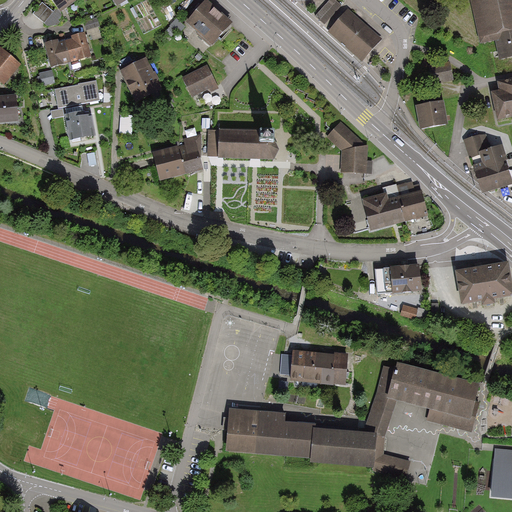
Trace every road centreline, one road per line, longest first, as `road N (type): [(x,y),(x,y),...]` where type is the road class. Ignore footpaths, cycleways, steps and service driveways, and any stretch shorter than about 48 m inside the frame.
road 1 (residential): [(0,143),(171,215),(313,248),(440,246),(486,222)]
road 2 (secondary): [(486,222),(239,0)]
road 3 (residential): [(169,511),(220,313),(293,329)]
